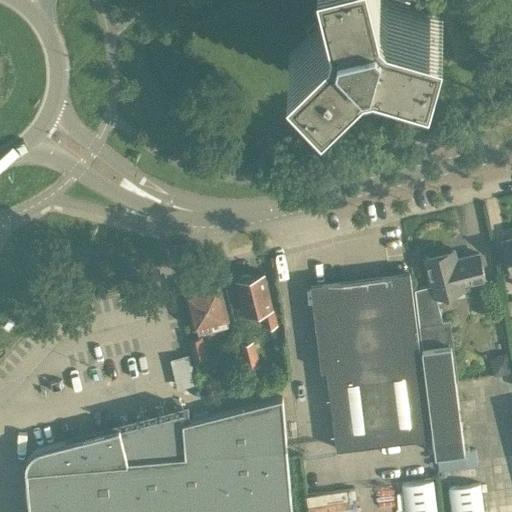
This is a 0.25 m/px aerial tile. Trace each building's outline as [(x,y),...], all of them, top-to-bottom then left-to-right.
[(306,28),(312,35),(295,52),(325,82),(367,40),(424,57),(436,17),(376,0),(333,0),(336,11),(321,27),(315,20),(306,28)] [(511,238),(502,240),(511,278),(511,238)] [(425,261),(431,285),(414,290),(435,454),(464,451),(447,320),(441,321),(435,296),(463,289),(462,284),(484,278),(478,254),(456,260),(454,254),(425,261)] [(241,276),(239,278),(235,279),(244,313),(260,309),(265,327),(277,324),(264,272),(250,276),(246,274),(241,276)] [(315,289),(325,369),(336,448),(429,436),(409,277),(315,289)] [(212,329),(210,321),(225,318),(217,284),(186,291),(194,325),(196,325),(198,333),(212,329)] [(200,336),(189,339),(194,362),(206,360),(200,336)] [(253,341),(240,344),(246,367),(259,364),(253,341)] [(174,355),(182,387),(198,383),(191,351),(174,355)] [(506,354),(492,357),(496,371),(510,368),(506,354)] [(119,427),(65,440),(41,447),(37,448),(34,450),(31,453),(29,455),(27,459),(26,462),(25,466),(26,470),(29,511),(292,511),(287,446),(286,446),(282,396),(186,421),(183,411),(151,420),(119,428),(119,427)] [(436,511),(433,479),(401,483),(404,511),(436,511)] [(484,511),(480,482),(448,486),(451,511),(484,511)]
